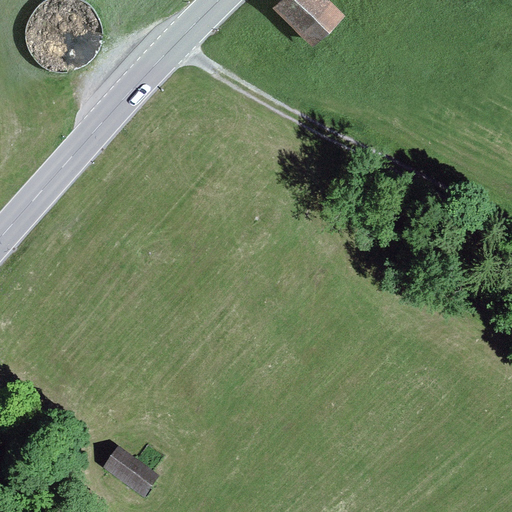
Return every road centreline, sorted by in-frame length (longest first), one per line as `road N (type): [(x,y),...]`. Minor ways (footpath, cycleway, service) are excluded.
road 1 (track): [(511,228),(245,89),(178,43)]
road 2 (secondary): [(220,0),(0,237)]
